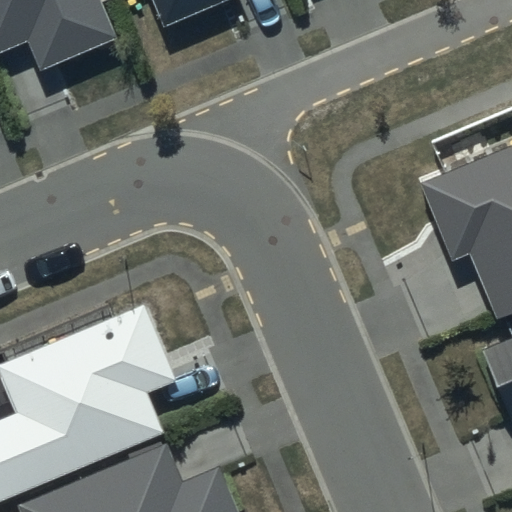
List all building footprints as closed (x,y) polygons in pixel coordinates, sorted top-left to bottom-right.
[(0,0),(0,56),(14,51),(28,45),(40,73),(115,42),(101,6),(97,0),(0,0)] [(152,0),(165,29),(232,0),(152,0)] [(511,143),(417,184),(451,262),(470,261),(481,285),(500,328),(511,322),(511,143)] [(114,325),(1,371),(21,418),(0,426),(0,509),(166,439),(153,409),(148,395),(174,384),(144,313),(114,325)] [(511,337),(485,349),(511,414),(511,337)] [(165,459),(32,511),(239,511),(224,473),(184,489),(174,465),(170,456),(165,459)]
